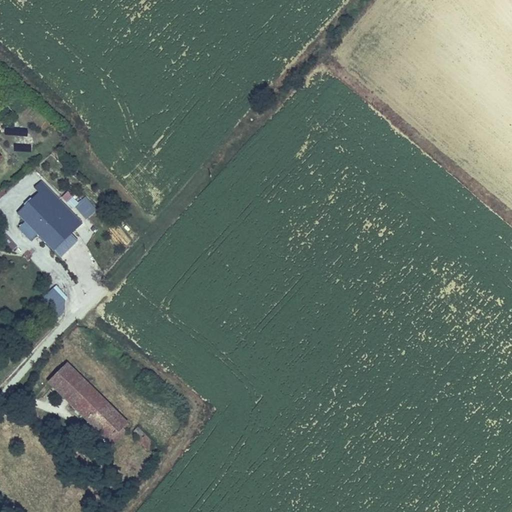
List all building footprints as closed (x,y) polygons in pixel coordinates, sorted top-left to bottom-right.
[(0,120),(6,127),(20,116),(8,103),(0,110),(0,120)] [(42,180),(34,187),(39,191),(17,212),(25,220),(19,228),(31,240),(38,233),(62,256),(78,241),(72,234),(76,231),(51,205),(59,197),(42,180)] [(84,222),(59,197),(51,205),(76,231),(84,222)] [(86,197),(75,207),(87,219),(98,209),(86,197)] [(63,313),(64,299),(59,293),(44,306),(55,319),(63,313)] [(71,402),(90,383),(68,361),(49,380),(71,402)] [(130,421),(90,383),(71,402),(110,441),(130,421)] [(138,426),(130,432),(148,452),(156,444),(138,426)]
